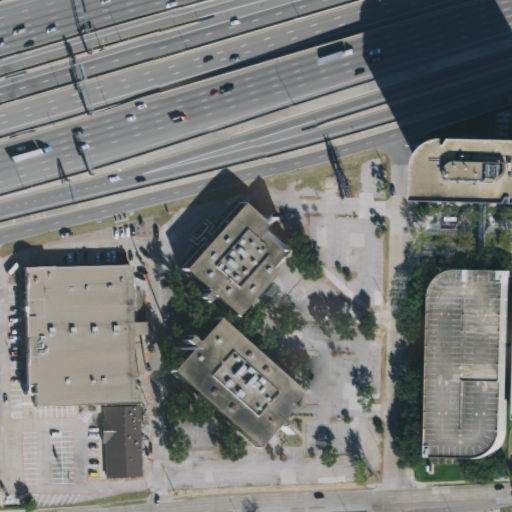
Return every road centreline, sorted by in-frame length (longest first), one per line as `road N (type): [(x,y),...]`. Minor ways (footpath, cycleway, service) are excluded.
road 1 (secondary): [(0,236),(403,132),(511,95)]
road 2 (motorway): [(92,139),(511,10)]
road 3 (motorway): [(0,120),(407,0)]
road 4 (secondary): [(142,175),(511,51)]
road 5 (secondary): [(142,175),(511,76)]
road 6 (residential): [(397,497),(403,132)]
road 7 (motorway): [(319,0),(0,94)]
road 8 (motorway): [(249,0),(0,71)]
road 9 (secondary): [(397,497),(209,509)]
road 10 (secondary): [(0,210),(142,175)]
road 11 (motorway): [(134,0),(0,42)]
